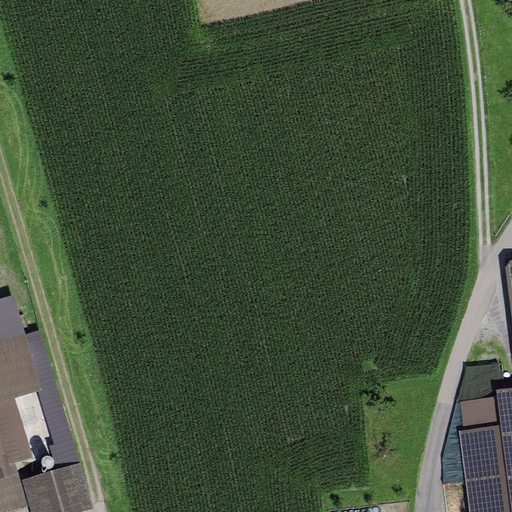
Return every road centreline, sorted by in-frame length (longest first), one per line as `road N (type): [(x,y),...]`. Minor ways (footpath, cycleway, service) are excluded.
road 1 (track): [(101,511),(0,160)]
road 2 (residential): [(511,234),(449,387),(424,511)]
road 3 (track): [(468,0),(492,267)]
